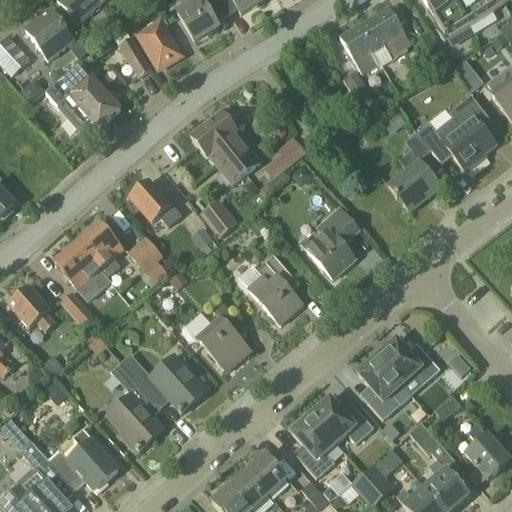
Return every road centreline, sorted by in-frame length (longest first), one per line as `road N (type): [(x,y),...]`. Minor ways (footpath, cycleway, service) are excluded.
road 1 (residential): [(0,272),(231,74),(351,0)]
road 2 (residential): [(148,511),(422,274)]
road 3 (residential): [(511,379),(422,274)]
